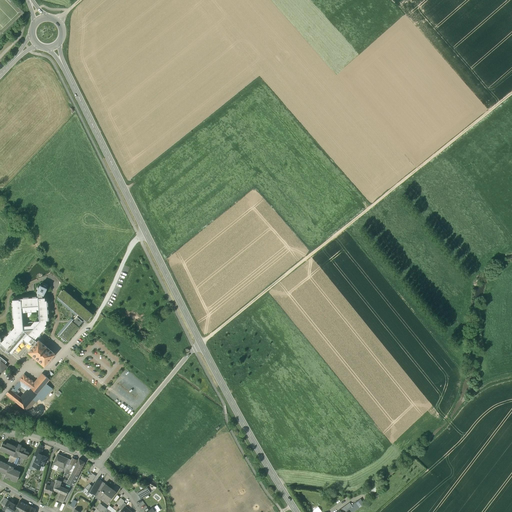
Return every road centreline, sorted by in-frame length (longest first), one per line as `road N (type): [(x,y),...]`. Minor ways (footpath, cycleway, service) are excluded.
road 1 (track): [(204,347),(511,100)]
road 2 (secondary): [(204,347),(54,45)]
road 3 (secondary): [(296,511),(204,347)]
road 4 (unclassified): [(204,347),(98,464)]
